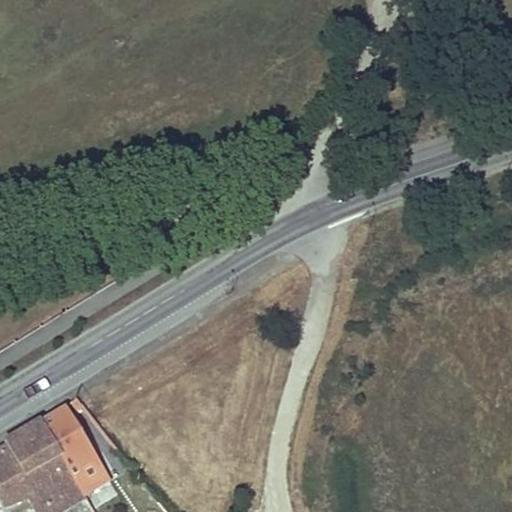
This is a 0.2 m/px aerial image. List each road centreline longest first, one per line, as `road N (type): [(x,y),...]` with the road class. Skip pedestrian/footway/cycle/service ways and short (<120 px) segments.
road 1 (secondary): [(0,405),(314,214),(511,143)]
road 2 (unknown): [(314,167),(0,253)]
road 3 (track): [(379,0),(380,24),(304,189),(314,214)]
